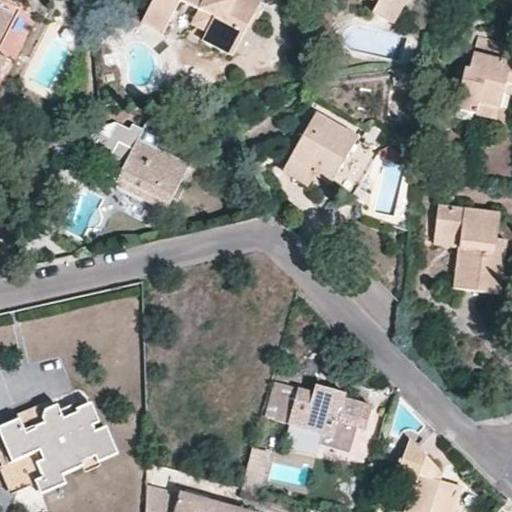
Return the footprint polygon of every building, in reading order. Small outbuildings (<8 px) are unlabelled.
[(153,0),(143,22),(164,34),(182,1),(200,11),(216,18),(208,32),(204,41),(234,56),(262,0),(153,0)] [(407,0),(381,0),(379,3),(375,12),(395,23),(407,0)] [(0,103),(13,78),(0,71),(0,47),(16,15),(0,6),(0,103)] [(200,11),(193,24),(208,32),(216,18),(200,11)] [(506,94),(508,86),(511,86),(511,46),(480,39),(471,71),(467,70),(457,109),(478,114),(481,105),(502,110),(506,94)] [(481,105),(478,114),(499,120),(502,110),(481,105)] [(316,189),(330,198),(365,148),(327,120),(296,164),(320,182),(316,189)] [(167,212),(190,166),(145,144),(138,140),(143,130),(130,123),(118,147),(118,148),(131,154),(122,170),(115,185),(167,212)] [(150,134),(143,130),(138,140),(145,144),(150,134)] [(131,154),(118,148),(110,163),(122,170),(131,154)] [(316,189),(320,182),(296,164),(283,181),(308,198),(316,189)] [(436,233),(462,237),(460,249),(455,289),(501,295),(508,241),(499,239),(501,215),(439,208),(436,233)] [(436,233),(434,245),(460,249),(462,237),(436,233)] [(345,403),(278,383),(268,417),(324,434),(322,444),(350,453),(357,430),(368,433),(375,409),(346,401),(345,403)] [(55,482),(51,473),(60,469),(62,475),(82,467),(80,462),(96,455),(99,460),(113,454),(102,430),(97,432),(95,427),(100,424),(93,407),(84,409),(83,407),(80,402),(61,410),(59,404),(45,409),(20,420),(22,425),(3,432),(15,462),(27,457),(38,484),(40,488),(55,482)] [(19,415),(20,420),(45,409),(43,404),(19,415)] [(454,511),(462,486),(441,479),(442,469),(406,435),(396,472),(415,478),(406,511),(454,511)] [(270,453),(253,448),(241,488),(259,494),(270,453)] [(99,460),(96,455),(80,462),(82,467),(84,473),(101,466),(101,465),(99,460)] [(1,468),(11,495),(36,484),(38,484),(27,457),(15,462),(12,464),(1,468)] [(253,511),(181,492),(180,495),(148,485),(147,511),(253,511)]
